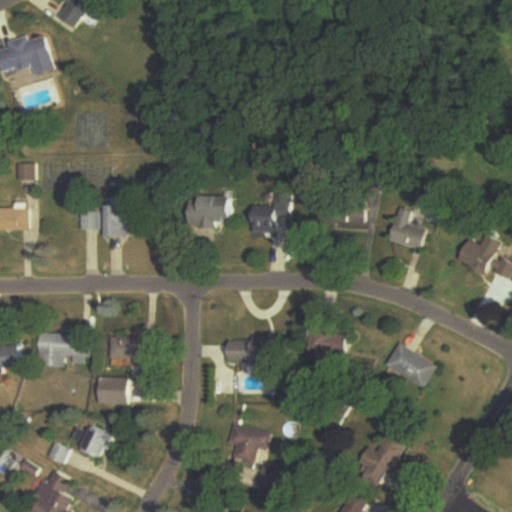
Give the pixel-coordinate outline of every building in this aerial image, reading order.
[(98,0),(97,0),(71,0),(60,18),(78,30),(98,0)] [(0,51),(5,74),(37,67),(39,77),(58,73),(50,38),(33,42),(32,38),(11,42),(13,48),(0,51)] [(236,222),(237,199),(193,198),(192,230),(221,231),(221,222),(236,222)] [(278,207),(255,207),(255,227),(293,227),(293,202),(278,202),(278,207)] [(110,240),(132,240),(132,230),(143,230),(143,205),(110,205),(110,240)] [(370,226),(370,205),(323,205),(323,225),(370,226)] [(416,213),(404,209),(394,243),(425,252),(432,231),(413,226),(416,213)] [(35,210),(0,210),(0,233),(35,233),(35,210)] [(510,271),(509,243),(467,244),(468,272),(510,271)] [(354,337),(318,330),(313,356),(349,362),(354,337)] [(0,335),(0,372),(34,371),(33,345),(12,345),(11,336),(0,335)] [(78,366),(96,366),(97,337),(46,336),(45,368),(71,368),(72,360),(78,360),(78,366)] [(116,361),(147,361),(147,339),(116,339),(116,361)] [(231,339),(231,364),(291,364),(291,339),(231,339)] [(427,390),(441,368),(404,344),(390,367),(427,390)] [(135,405),(135,378),(104,378),(104,405),(135,405)] [(277,435),(240,424),(233,445),(242,448),(238,460),(260,466),(264,451),(271,453),(277,435)] [(85,451),(110,461),(119,436),(95,428),(93,433),(82,429),(77,442),(87,446),(85,451)] [(373,449),(360,474),(387,487),(412,439),(394,430),(382,454),(373,449)] [(70,495),(78,481),(57,470),(35,511),(75,511),(81,500),(70,495)] [(346,511),(369,511),(375,503),(357,493),(346,511)]
